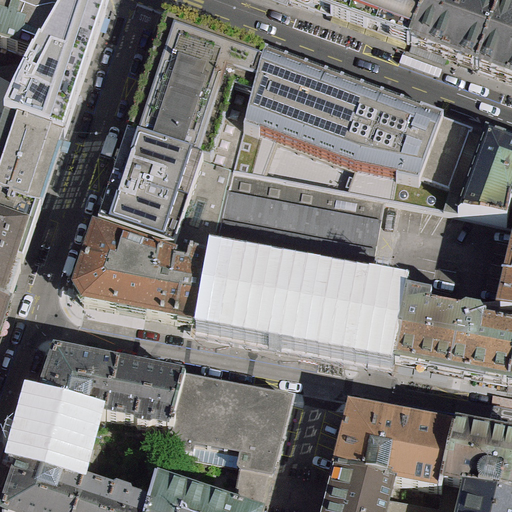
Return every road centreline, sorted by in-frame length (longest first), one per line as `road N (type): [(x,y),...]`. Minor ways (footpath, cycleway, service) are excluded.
road 1 (residential): [(511,415),(39,321)]
road 2 (residential): [(183,0),(511,120)]
road 3 (residential): [(39,321),(148,0)]
